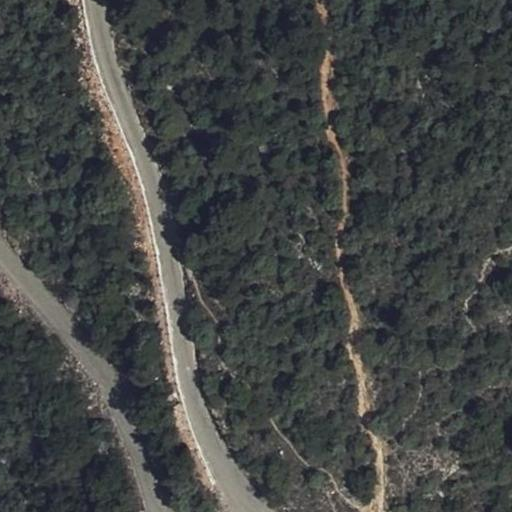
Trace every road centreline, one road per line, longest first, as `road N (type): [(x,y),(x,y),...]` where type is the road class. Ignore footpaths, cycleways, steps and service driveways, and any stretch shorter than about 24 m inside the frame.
road 1 (tertiary): [(256,511),(202,423),(161,219),(106,63),(94,0)]
road 2 (tertiary): [(0,248),(112,389),(164,511)]
